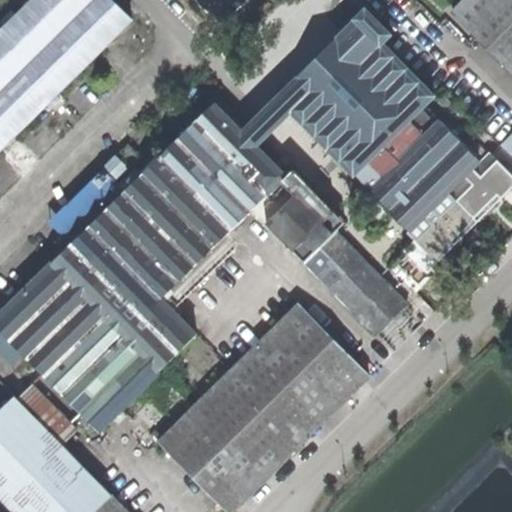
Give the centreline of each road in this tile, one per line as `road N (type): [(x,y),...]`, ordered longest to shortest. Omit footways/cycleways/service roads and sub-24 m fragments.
road 1 (unclassified): [(0,249),(194,59),(140,0)]
road 2 (unclassified): [(511,285),(281,511)]
road 3 (unknown): [(407,386),(292,270),(264,273),(223,311)]
road 4 (unknown): [(331,0),(256,75),(233,78),(194,59)]
road 5 (unknown): [(222,511),(124,426)]
